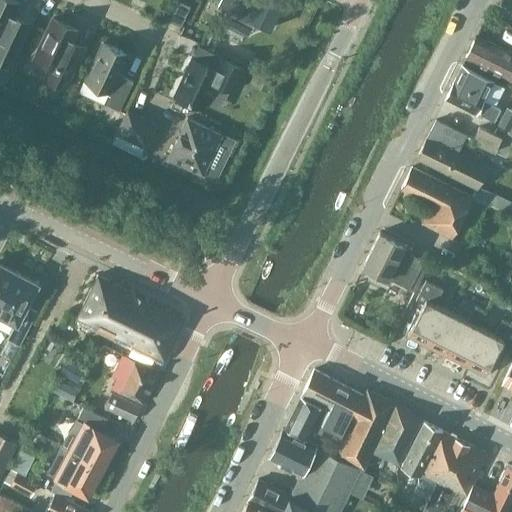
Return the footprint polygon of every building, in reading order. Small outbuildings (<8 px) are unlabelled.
[(30,21),(14,13),(19,2),(13,0),(0,0),(0,61),(9,66),(30,21)] [(220,0),(217,7),(227,11),(221,24),(246,37),(254,21),(269,28),(283,0),(220,0)] [(84,47),(72,41),(77,30),(52,18),(33,57),(51,65),(45,78),(65,87),(84,47)] [(511,53),(476,35),(465,57),(511,81),(511,53)] [(103,102),(118,110),(132,81),(120,75),(119,71),(127,54),(102,42),(84,80),(108,91),(103,102)] [(233,90),(243,69),(220,57),(215,68),(191,57),(174,94),(203,108),(215,82),(233,90)] [(500,109),(494,106),(504,86),(491,80),(462,65),(445,97),(475,112),(476,111),(483,114),(483,115),(494,120),(500,109)] [(259,74),(254,85),(267,91),(272,81),(259,74)] [(507,131),(511,122),(511,109),(507,107),(497,126),(507,131)] [(127,110),(116,132),(145,146),(155,124),(127,110)] [(220,133),(186,117),(167,157),(202,173),(220,133)] [(433,122),(424,139),(416,156),(476,186),(476,187),(477,186),(488,163),(458,148),(464,137),(433,122)] [(479,127),(471,141),(494,152),(501,138),(479,127)] [(411,166),(400,188),(430,203),(421,221),(452,236),(472,196),(411,166)] [(476,186),(472,196),(487,203),(511,215),(511,202),(477,186),(476,187),(476,186)] [(362,265),(363,265),(408,287),(422,258),(408,251),(411,246),(379,231),(362,265)] [(0,301),(16,271),(0,263),(0,301)] [(0,301),(0,328),(8,333),(12,326),(14,322),(16,323),(37,283),(16,271),(0,301)] [(184,318),(97,275),(75,320),(94,330),(99,320),(118,329),(113,339),(161,363),(184,318)] [(501,317),(493,332),(477,324),(485,309),(476,304),(469,319),(435,303),(443,288),(425,279),(415,299),(424,303),(407,335),(486,374),(502,344),(509,348),(511,341),(511,318),(510,322),(501,317)] [(8,333),(6,338),(18,344),(25,332),(12,326),(8,333)] [(157,372),(121,354),(110,375),(116,378),(112,386),(142,402),(157,372)] [(511,364),(503,383),(511,387),(511,364)] [(308,380),(302,393),(329,407),(327,410),(321,424),(322,425),(338,432),(337,434),(343,437),(335,454),(363,468),(373,450),(383,455),(398,463),(419,422),(413,412),(366,388),(363,394),(313,369),(308,380)] [(55,378),(49,390),(54,393),(60,381),(55,378)] [(140,406),(111,392),(104,406),(133,420),(140,406)] [(299,398),(285,428),(286,428),(285,430),(315,445),(321,448),(322,446),(317,435),(322,425),(321,424),(327,410),(322,407),(300,396),(299,398)] [(75,419),(61,445),(100,466),(114,440),(100,432),(106,420),(81,407),(75,419)] [(485,453),(423,421),(401,464),(436,481),(465,495),(470,483),(485,453)] [(282,428),(268,458),(296,471),(300,473),(290,495),(312,507),(321,511),(337,511),(360,468),(337,457),(321,448),(315,445),(285,430),(282,428)] [(0,472),(16,442),(0,433),(0,472)] [(61,445),(47,472),(86,493),(100,466),(61,445)] [(15,461),(11,468),(25,475),(28,467),(15,461)] [(485,490),(470,483),(465,495),(436,481),(421,511),(444,511),(446,510),(451,511),(502,511),(511,495),(511,466),(506,463),(498,479),(497,478),(496,479),(498,480),(495,484),(489,482),(485,490)] [(9,468),(4,481),(28,494),(35,481),(9,468)] [(258,479),(248,498),(276,511),(321,511),(312,507),(290,495),(260,481),(258,480),(258,479)] [(54,482),(50,489),(68,499),(72,491),(54,482)] [(54,492),(44,510),(48,511),(87,511),(88,510),(54,492)] [(0,499),(0,511),(3,511),(6,508),(14,511),(20,511),(24,507),(2,496),(0,499)] [(273,511),(247,499),(240,511),(273,511)]
